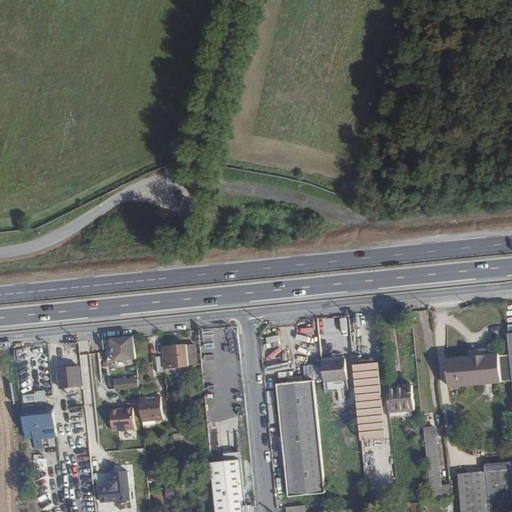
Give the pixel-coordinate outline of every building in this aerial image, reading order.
[(136,360),(134,337),(106,340),(108,363),(136,360)] [(197,365),(195,346),(187,347),(187,345),(162,348),(163,357),(164,369),(189,367),(189,365),(197,365)] [(467,348),(468,356),(490,354),(489,346),(467,348)] [(266,353),(267,358),(279,355),(277,349),(266,353)] [(490,354),(468,356),(447,358),(450,387),(502,382),(500,353),(490,354)] [(164,369),(163,357),(156,358),(158,374),(165,373),(164,369)] [(348,381),(346,360),(322,362),(325,393),(348,391),(347,381),(348,381)] [(301,367),(303,374),(314,372),(312,364),(301,367)] [(385,439),(378,364),(354,366),(361,442),(385,439)] [(83,387),(80,367),(59,369),(61,389),(83,387)] [(136,377),(112,378),(113,389),(136,388),(136,377)] [(326,494),(315,381),(277,385),(289,498),(326,494)] [(412,412),(409,386),(387,388),(390,413),(412,412)] [(177,403),(176,392),(167,393),(168,404),(177,403)] [(164,420),(162,397),(140,399),(143,422),(164,420)] [(65,421),(63,407),(54,408),(56,422),(65,421)] [(56,422),(54,408),(44,409),(45,415),(40,416),(40,413),(24,415),(26,438),(33,438),(35,450),(44,448),(43,438),(57,437),(56,422)] [(133,430),(131,411),(104,413),(105,433),(133,430)] [(436,426),(424,427),(430,489),(431,489),(442,488),(442,484),(436,426)] [(416,440),(418,457),(426,456),(425,440),(416,440)] [(45,459),(32,460),(33,470),(45,469),(45,459)] [(246,502),(241,461),(212,463),(216,511),(243,511),(243,502),(246,502)] [(511,511),(511,461),(484,463),(485,471),(459,473),(462,511),(511,511)] [(103,505),(132,502),(129,474),(115,475),(116,484),(110,484),(111,489),(102,490),(103,505)] [(432,499),(435,499),(436,500),(451,498),(450,484),(442,484),(442,488),(431,489),(432,499)] [(414,494),(415,502),(430,500),(430,495),(425,495),(425,493),(414,494)] [(405,503),(405,511),(418,511),(419,502),(405,503)]
